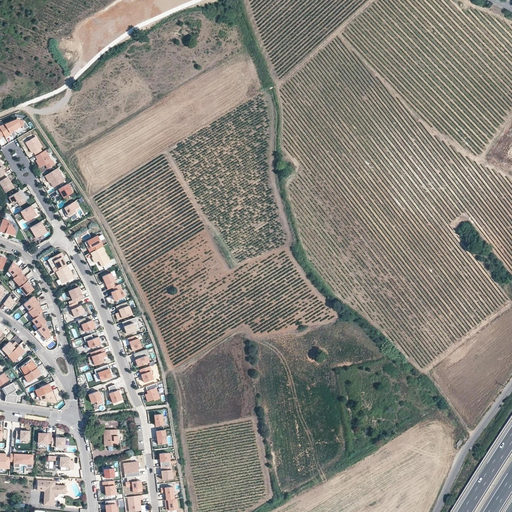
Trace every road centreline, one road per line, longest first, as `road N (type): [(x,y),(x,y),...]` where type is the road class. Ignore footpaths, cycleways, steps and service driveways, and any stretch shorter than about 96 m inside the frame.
road 1 (track): [(0,115),(23,108),(110,240),(158,354),(186,511)]
road 2 (residential): [(155,511),(142,412),(64,236)]
road 3 (unclassified): [(511,379),(471,435),(432,511)]
